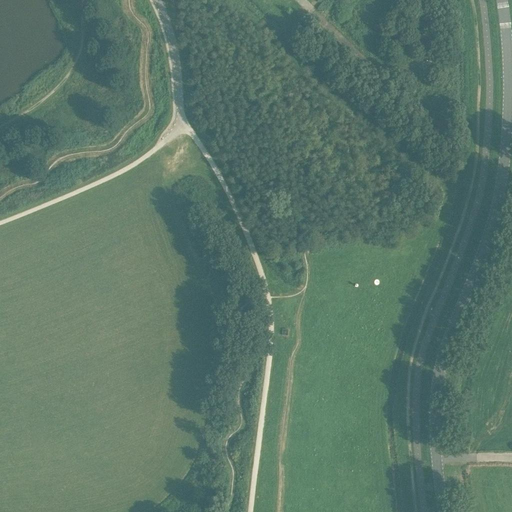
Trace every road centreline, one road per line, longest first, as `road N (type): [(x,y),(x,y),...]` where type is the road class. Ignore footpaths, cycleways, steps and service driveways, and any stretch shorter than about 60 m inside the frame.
road 1 (tertiary): [(443,511),(433,403),(439,361),(483,252),(503,164),(500,0)]
road 2 (unknown): [(416,511),(408,424),(414,348),(478,153),(472,0)]
road 3 (track): [(0,126),(69,73),(81,42),(82,0)]
